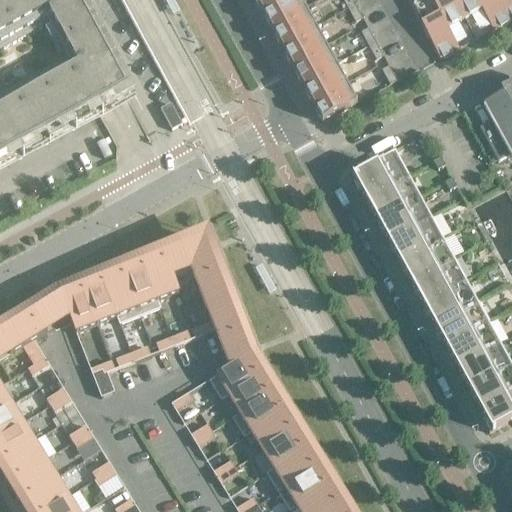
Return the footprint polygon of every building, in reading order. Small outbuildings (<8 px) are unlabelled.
[(0,0),(0,167),(124,100),(69,0),(0,0)] [(254,0),(255,2),(259,10),(277,0),(254,0)] [(277,0),(259,10),(265,20),(264,20),(268,28),(269,28),(269,29),(304,10),(303,8),(301,4),(300,2),(298,0),(277,0)] [(355,7),(350,0),(341,0),(348,11),(355,7)] [(417,2),(415,0),(406,0),(424,32),(423,32),(427,39),(428,39),(440,62),(443,60),(452,55),(459,51),(447,30),(458,24),(463,21),(464,21),(452,0),(421,0),(417,2)] [(452,0),(464,21),(465,20),(470,17),(481,12),(493,33),(500,29),(509,24),(511,23),(498,0),(452,0)] [(511,0),(498,0),(511,23),(511,22),(511,0)] [(362,21),(355,7),(348,11),(355,25),(362,21)] [(306,12),(304,10),(269,29),(275,39),(279,47),(279,46),(280,48),(315,29),(314,27),(313,27),(311,23),(312,23),(311,21),(310,21),(306,13),(306,12)] [(316,31),(315,29),(280,48),(285,58),(289,65),(290,67),(325,48),(324,45),(324,46),(322,42),(321,40),(316,32),(316,31)] [(375,45),(368,31),(361,35),(368,49),(375,45)] [(383,59),(375,45),(368,49),(376,63),(383,59)] [(327,50),(325,48),(290,67),(296,77),(300,84),(300,86),(336,67),(334,64),(334,65),(332,61),(331,59),(326,51),(327,50)] [(337,69),(336,67),(300,86),(306,96),(310,103),(311,105),(346,86),(345,83),(344,84),(342,80),(343,80),(342,78),(341,78),(337,70),(337,69)] [(396,84),(389,70),(382,74),(389,88),(396,84)] [(511,85),(500,92),(503,98),(503,97),(511,113),(511,85)] [(347,88),(346,86),(311,105),(316,115),(320,122),(322,125),(343,113),(351,109),(357,105),(355,102),(353,99),(352,97),(347,88)] [(511,113),(503,97),(503,98),(483,109),(491,125),(479,131),(498,165),(509,158),(511,163),(511,113)] [(431,144),(426,135),(419,139),(424,147),(431,144)] [(408,178),(395,153),(369,166),(371,170),(350,181),(351,183),(353,181),(364,201),(361,202),(362,203),(408,178)] [(445,169),(440,160),(433,164),(438,172),(445,169)] [(420,199),(408,178),(362,203),(362,204),(364,202),(375,222),(373,223),(373,224),(420,199)] [(456,190),(452,181),(445,185),(449,194),(456,190)] [(431,220),(420,199),(373,224),(374,225),(376,224),(387,243),(384,245),(385,245),(431,220)] [(443,241),(431,220),(385,245),(385,246),(387,245),(398,264),(396,266),(443,241)] [(454,262),(443,241),(396,266),(397,267),(399,266),(410,285),(407,287),(408,287),(454,262)] [(204,243),(163,259),(172,282),(173,281),(191,274),(194,284),(205,311),(227,303),(217,277),(204,243)] [(172,282),(163,259),(143,267),(157,305),(178,296),(173,281),(172,282)] [(466,283),(454,262),(408,287),(408,288),(410,287),(421,307),(419,308),(466,283)] [(160,312),(157,305),(143,267),(122,275),(140,320),(160,312)] [(140,320),(122,275),(102,283),(117,320),(120,328),(140,320)] [(117,320),(102,283),(82,291),(97,328),(117,320)] [(477,304),(466,283),(419,308),(420,309),(422,308),(433,328),(431,329),(477,304)] [(97,328),(82,291),(61,299),(76,337),(97,328)] [(241,337),(227,303),(205,311),(210,325),(214,334),(218,344),(226,364),(247,351),(241,337)] [(489,325),(477,304),(431,329),(431,330),(433,329),(444,349),(442,350),(489,325)] [(51,334),(42,311),(29,319),(0,336),(0,342),(10,359),(23,351),(31,347),(40,341),(51,334)] [(214,334),(210,325),(201,329),(204,337),(214,334)] [(500,346),(489,325),(442,350),(443,351),(445,350),(456,370),(454,371),(454,372),(500,346)] [(204,337),(201,329),(191,333),(195,341),(204,337)] [(187,334),(171,341),(175,349),(191,343),(187,334)] [(175,349),(171,341),(156,347),(159,355),(175,349)] [(0,365),(10,359),(0,342),(0,365)] [(511,367),(500,346),(454,372),(456,371),(467,391),(465,392),(465,393),(511,367)] [(36,355),(31,347),(23,351),(28,360),(36,355)] [(147,350),(131,356),(135,365),(150,359),(147,350)] [(41,364),(36,355),(28,360),(33,369),(41,364)] [(135,365),(131,356),(115,363),(119,371),(135,365)] [(261,378),(249,359),(209,384),(221,403),(227,399),(261,378)] [(44,362),(41,364),(33,369),(27,372),(32,379),(49,369),(44,362)] [(115,373),(111,364),(90,373),(92,378),(103,373),(105,377),(115,373)] [(511,394),(511,367),(465,393),(466,393),(468,392),(479,412),(477,413),(477,414),(511,394)] [(103,373),(92,378),(101,400),(112,395),(105,377),(103,373)] [(273,397),(261,378),(227,399),(239,418),(273,397)] [(0,388),(0,414),(12,407),(0,388)] [(67,399),(63,392),(46,403),(50,409),(67,399)] [(511,394),(477,414),(479,413),(490,433),(488,434),(489,435),(510,424),(511,426),(511,394)] [(193,404),(188,396),(171,407),(176,415),(193,404)] [(284,415),(273,397),(239,418),(232,422),(243,440),(250,436),(284,415)] [(71,405),(67,399),(50,409),(54,415),(71,405)] [(0,439),(23,426),(12,407),(0,414),(0,439)] [(295,433),(284,415),(250,436),(261,454),(295,433)] [(34,444),(23,426),(0,439),(0,465),(34,444)] [(207,428),(190,438),(194,445),(211,434),(207,428)] [(90,435),(86,429),(69,439),(73,446),(90,435)] [(307,452),(295,433),(261,454),(273,473),(307,452)] [(215,441),(211,434),(194,445),(198,451),(215,441)] [(94,442),(90,435),(73,446),(77,452),(94,442)] [(46,463),(34,444),(0,465),(11,484),(46,463)] [(318,470),(307,452),(273,473),(266,477),(277,495),(318,470)] [(57,481),(46,463),(11,484),(23,502),(57,481)] [(230,465),(213,475),(217,482),(234,471),(230,465)] [(112,472),(108,466),(91,476),(95,483),(112,472)] [(329,489),(318,470),(277,495),(287,511),(291,511),(295,510),(329,489)] [(238,478),(234,471),(217,482),(221,488),(238,478)] [(116,479),(112,472),(95,483),(99,489),(116,479)] [(48,511),(68,500),(57,481),(23,502),(28,511),(48,511)] [(333,511),(341,507),(329,489),(295,510),(296,511),(333,511)] [(76,511),(68,500),(48,511),(76,511)] [(253,502),(235,511),(250,511),(257,508),(253,502)] [(130,511),(135,509),(131,503),(116,511),(130,511)]
